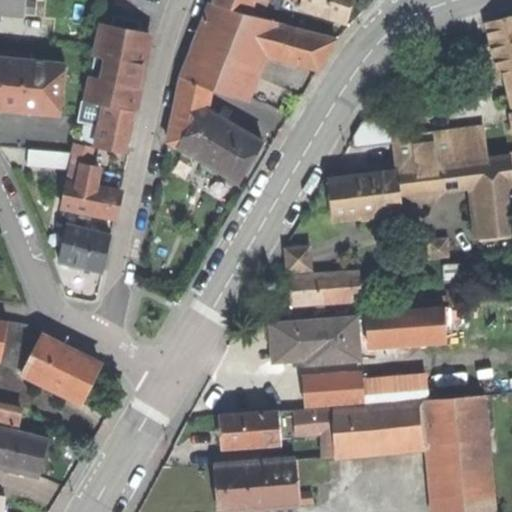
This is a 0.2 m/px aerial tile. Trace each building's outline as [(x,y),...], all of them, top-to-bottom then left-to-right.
[(0,0),(0,12),(23,14),(23,0),(0,0)] [(250,13),(255,0),(212,0),(211,3),(250,13)] [(303,0),(301,8),(347,24),(353,7),(355,0),(303,0)] [(211,3),(191,55),(234,69),(241,48),(255,14),(250,13),(211,3)] [(276,20),(255,14),(241,48),(266,55),(275,23),(276,20)] [(511,16),(505,18),(488,22),(500,74),(511,71),(511,16)] [(327,55),(337,40),(275,23),(266,55),(318,69),(327,55)] [(105,105),(134,111),(142,73),(150,33),(102,24),(86,101),(105,105)] [(191,55),(181,79),(202,86),(224,93),(234,69),(191,55)] [(0,112),(61,118),(66,66),(0,60),(0,112)] [(181,79),(177,99),(197,106),(202,86),(181,79)] [(168,142),(178,148),(202,108),(197,106),(177,99),(168,142)] [(130,132),(134,111),(105,105),(96,146),(126,152),(130,132)] [(178,148),(240,184),(252,163),(265,141),(203,105),(202,108),(178,148)] [(484,127),(454,131),(458,162),(488,159),(484,127)] [(394,138),(397,170),(429,166),(458,162),(454,131),(394,138)] [(27,168),(53,170),(54,153),(28,151),(27,168)] [(69,155),(54,153),(53,170),(68,171),(69,155)] [(432,189),(471,184),(470,180),(511,174),(511,165),(511,156),(488,159),(458,162),(429,166),(432,189)] [(71,165),(68,181),(84,184),(87,168),(71,165)] [(400,193),(432,189),(429,166),(397,170),(400,193)] [(101,171),(87,168),(84,184),(98,187),(101,171)] [(403,211),(400,193),(397,170),(329,178),(331,199),(334,220),(403,211)] [(479,250),(511,246),(511,174),(470,180),(471,184),(479,250)] [(63,207),(115,217),(117,206),(120,191),(98,187),(84,184),(68,181),(63,207)] [(55,190),(62,191),(63,183),(55,183),(55,190)] [(112,235),(67,225),(60,261),(104,271),(107,256),(112,235)] [(290,248),(292,273),(311,272),(309,247),(306,247),(293,248),(290,248)] [(444,279),(475,278),(473,260),(443,261),(444,279)] [(294,304),(362,299),(360,273),(292,278),(293,291),(294,304)] [(500,302),(450,306),(452,333),(502,329),(500,302)] [(365,312),(368,339),(447,333),(445,306),(365,312)] [(356,316),(271,323),(273,342),(274,361),(307,358),(307,363),(359,359),(356,316)] [(2,365),(25,368),(42,335),(42,326),(7,322),(4,353),(2,365)] [(25,368),(23,372),(81,402),(91,383),(100,365),(42,335),(25,368)] [(304,381),(306,406),(358,402),(356,377),(304,381)] [(485,396),(429,401),(432,437),(438,497),(494,492),(485,396)] [(334,409),(337,445),(423,438),(420,401),(334,409)] [(429,401),(420,401),(423,438),(432,437),(429,401)] [(0,423),(20,428),(24,413),(0,407),(0,423)] [(331,408),(295,410),(297,437),(333,434),(331,408)] [(224,433),(225,448),(282,444),(279,411),(223,416),(224,433)] [(49,440),(0,427),(0,465),(40,476),(44,460),(49,440)] [(296,458),(296,460),(297,483),(339,480),(337,455),(296,458)] [(218,489),(220,511),(299,505),(297,483),(296,460),(217,465),(218,489)] [(495,511),(494,492),(438,497),(439,511),(495,511)]
